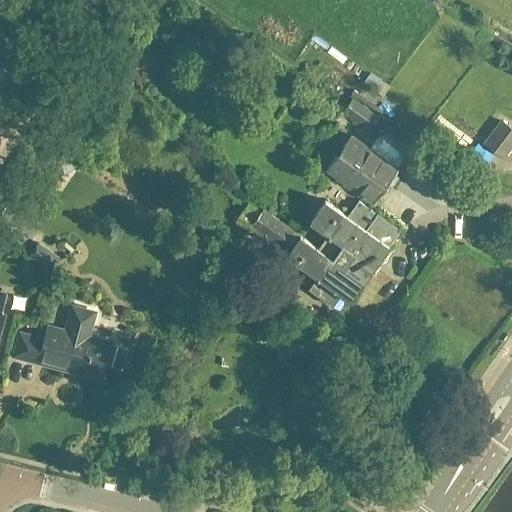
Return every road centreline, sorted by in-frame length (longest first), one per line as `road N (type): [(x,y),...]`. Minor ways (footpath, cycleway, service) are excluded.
road 1 (tertiary): [(434,511),(511,391)]
road 2 (tertiary): [(138,511),(0,479)]
